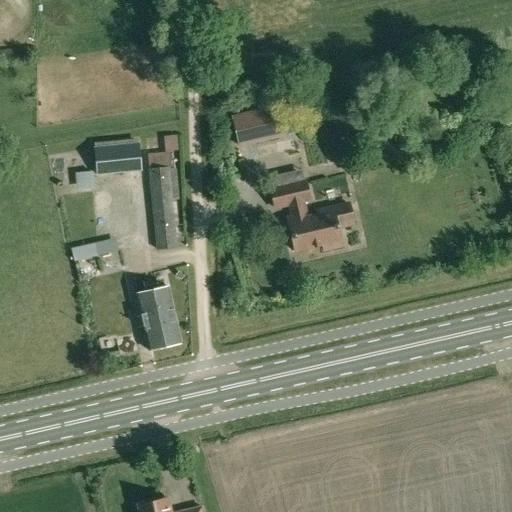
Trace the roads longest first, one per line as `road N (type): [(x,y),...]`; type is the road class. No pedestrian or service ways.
road 1 (secondary): [(0,441),(511,325)]
road 2 (track): [(209,394),(197,0)]
